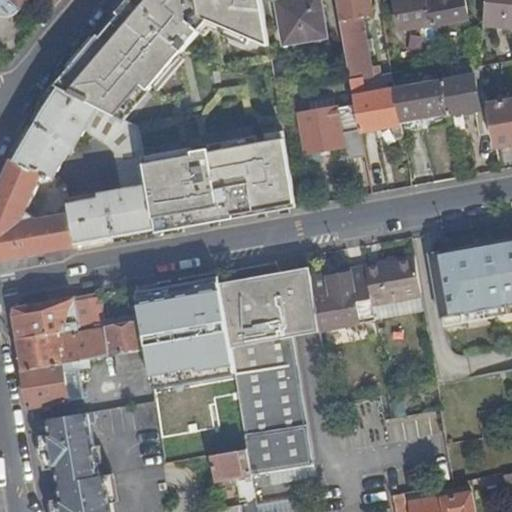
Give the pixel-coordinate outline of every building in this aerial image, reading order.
[(0,0),(0,11),(1,12),(3,14),(7,16),(13,16),(16,14),(28,0),(46,0),(56,9),(63,0),(0,0)] [(130,0),(58,86),(121,117),(205,18),(269,44),(262,0),(130,0)] [(287,46),(327,38),(320,0),(300,0),(280,4),(287,46)] [(371,0),(338,0),(342,20),(341,20),(350,67),(352,81),(353,81),(380,76),(378,65),(372,67),(369,51),(368,45),(363,15),(374,14),(371,0)] [(430,0),(399,0),(405,29),(435,24),(430,0)] [(430,0),(435,24),(435,25),(470,18),(466,0),(430,0)] [(511,0),(485,0),(484,24),(511,27),(511,0)] [(444,80),(450,114),(450,116),(476,112),(480,137),(494,135),(490,108),(483,73),(444,80)] [(380,76),(353,81),(357,106),(362,132),(377,129),(385,128),(402,125),(402,123),(396,89),(393,74),(380,76)] [(444,80),(396,89),(402,123),(450,114),(444,80)] [(121,117),(58,86),(48,101),(14,162),(0,193),(0,262),(158,234),(158,231),(146,161),(140,126),(121,117)] [(511,103),(490,108),(494,135),(496,147),(511,143),(511,103)] [(349,159),(367,156),(362,132),(357,106),(340,109),(340,107),(300,114),(307,154),(346,147),(349,159)] [(292,132),(146,161),(158,231),(304,206),(292,132)] [(452,318),(511,307),(511,240),(441,254),(452,318)] [(443,320),(452,318),(441,254),(431,255),(443,320)] [(423,296),(417,259),(368,268),(368,269),(371,287),(374,304),(423,296)] [(312,269),(285,273),(296,337),(321,334),(321,331),(316,296),(313,279),(312,269)] [(361,317),(375,315),(374,304),(371,287),(368,269),(313,279),(316,296),(321,331),(363,323),(361,317)] [(285,273),(223,284),(237,368),(251,451),(255,474),(317,463),(296,337),(285,273)] [(109,323),(103,293),(48,304),(22,309),(16,316),(20,340),(60,332),(64,331),(64,327),(80,324),(81,330),(98,327),(109,325),(109,323)] [(198,331),(149,340),(150,349),(153,368),(180,363),(179,358),(223,351),(217,314),(197,318),(198,331)] [(144,316),(109,323),(109,325),(98,327),(99,331),(145,323),(144,316)] [(149,340),(145,323),(99,331),(82,334),(79,334),(83,360),(90,359),(119,355),(150,349),(149,340)] [(64,327),(64,331),(65,336),(66,336),(79,334),(82,334),(81,330),(80,324),(64,327)] [(60,332),(20,340),(26,371),(65,364),(61,338),(60,332)] [(83,360),(79,334),(66,336),(70,363),(83,360)] [(61,338),(65,364),(70,363),(66,336),(65,336),(61,338)] [(122,374),(153,368),(150,349),(119,355),(122,374)] [(26,371),(32,409),(87,400),(81,370),(92,368),(90,359),(83,360),(70,363),(65,364),(26,371)] [(207,373),(221,456),(251,451),(237,368),(207,373)] [(108,511),(91,413),(50,420),(53,434),(49,435),(49,438),(41,439),(40,449),(41,463),(47,476),(47,478),(48,479),(49,481),(56,479),(57,483),(61,482),(66,511),(62,511),(108,511)] [(213,457),(217,481),(255,475),(255,474),(251,451),(221,456),(213,457)] [(190,486),(214,482),(217,481),(213,457),(207,459),(208,466),(187,470),(190,486)] [(478,511),(474,493),(411,505),(411,511),(478,511)] [(309,496),(260,504),(261,511),(294,511),(310,509),(309,496)]
